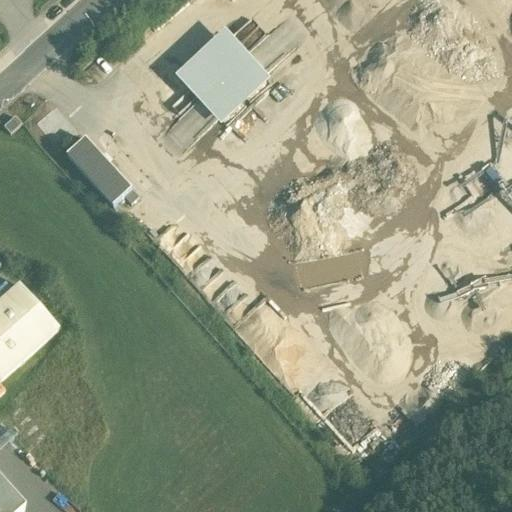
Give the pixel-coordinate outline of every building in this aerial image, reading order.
[(178,87),(224,133),(271,87),(225,41),(178,87)] [(14,122),(2,132),(9,139),(21,129),(14,122)] [(133,197),(87,147),(68,164),(114,215),(125,205),(133,197)] [(133,197),(125,205),(132,211),(140,204),(133,197)] [(18,288),(0,303),(0,384),(58,332),(18,288)] [(16,511),(0,493),(0,511),(16,511)]
